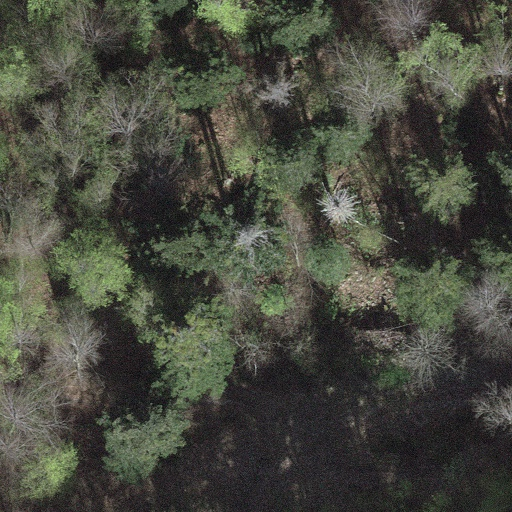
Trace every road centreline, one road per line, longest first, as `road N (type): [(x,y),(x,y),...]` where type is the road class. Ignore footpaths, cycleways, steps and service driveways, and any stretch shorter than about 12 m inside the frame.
road 1 (track): [(1,511),(511,372)]
road 2 (track): [(511,476),(406,473),(288,432)]
